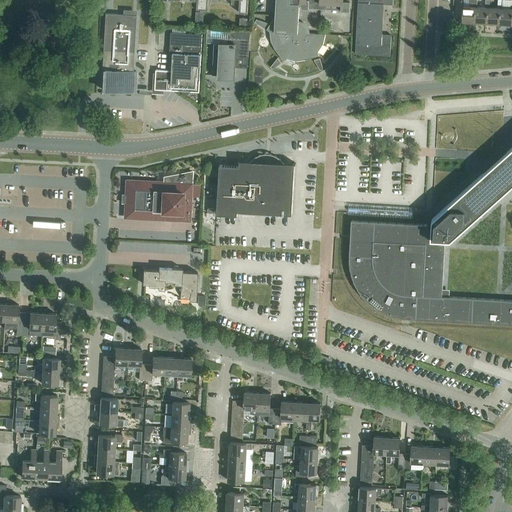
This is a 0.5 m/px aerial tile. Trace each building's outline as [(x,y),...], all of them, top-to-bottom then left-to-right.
[(167,0),(180,1),(180,0),(191,0),(191,1),(197,2),(196,10),(208,10),(208,0),(232,0),(240,4),(239,12),(248,13),(248,0),(167,0)] [(306,8),(306,0),(275,0),(275,16),(266,29),(270,31),(271,41),(275,49),(284,60),(287,58),(296,60),(306,59),(319,55),(318,51),(323,43),(325,34),(298,32),(300,6),(301,6),(302,8),(306,8)] [(306,0),(306,8),(350,11),(350,0),(306,0)] [(358,0),(359,2),(356,53),(390,55),(391,39),(381,39),(383,4),(394,5),(394,0),(358,0)] [(477,6),(477,0),(470,0),(470,6),(463,5),(462,22),(475,22),(476,6),(477,6)] [(477,6),(476,6),(475,22),(487,23),(488,7),(490,7),(490,0),(485,0),(485,7),(477,6)] [(488,7),(487,23),(500,24),(501,8),(502,8),(502,0),(498,0),(498,8),(490,7),(488,7)] [(501,8),(500,24),(511,24),(511,0),(511,8),(510,8),(502,8),(501,8)] [(203,21),(204,10),(196,10),(196,21),(203,21)] [(267,23),(256,19),(255,22),(264,28),(267,23)] [(228,30),(227,44),(214,43),(212,74),(227,75),(227,78),(234,78),(235,56),(249,57),(250,31),(228,30)] [(202,34),(171,33),(170,53),(172,54),(172,70),(156,70),(155,89),(182,91),(182,92),(187,93),(188,93),(191,91),(199,92),(202,34)] [(103,82),(103,90),(130,91),(130,88),(135,89),(138,51),(103,49),(101,82),(103,82)] [(271,67),(273,69),(281,62),(278,58),(271,67)] [(323,68),(320,59),(315,60),(320,70),(323,68)] [(511,147),(506,153),(483,174),(432,219),(432,229),(427,229),(427,224),(352,220),(350,260),(350,266),(351,271),(353,277),(355,282),(357,288),(362,294),(367,300),(376,308),(381,311),(387,314),(392,315),(397,317),(402,317),(410,318),(511,323),(511,147)] [(293,214),(295,163),(292,163),(240,161),(240,166),(220,166),(218,214),(237,215),(238,211),(293,214)] [(189,220),(191,171),(163,176),(163,182),(127,180),(125,217),(189,220)] [(349,207),(348,212),(348,215),(413,218),(414,207),(349,204),(349,207)] [(182,271),(182,268),(159,267),(159,270),(143,269),(143,283),(148,284),(148,286),(158,286),(158,289),(165,289),(164,291),(174,292),(174,294),(180,294),(180,297),(190,297),(189,300),(196,300),(197,272),(182,271)] [(6,303),(5,319),(4,328),(17,329),(16,335),(23,335),(24,319),(18,319),(19,304),(6,303)] [(24,319),(23,335),(41,336),(43,312),(30,312),(29,320),(24,319)] [(56,313),(43,312),(41,336),(54,336),(54,338),(60,339),(61,321),(55,321),(56,313)] [(114,362),(114,363),(115,363),(127,364),(128,348),(115,347),(114,356),(114,362)] [(145,379),(146,364),(140,363),(141,348),(128,348),(127,364),(139,365),(138,379),(145,379)] [(146,364),(145,379),(151,380),(152,373),(164,373),(165,357),(152,356),(152,364),(146,364)] [(43,357),(42,370),(62,371),(62,365),(59,365),(59,358),(43,357)] [(178,358),(165,357),(164,373),(177,374),(178,358)] [(178,358),(177,374),(177,380),(182,380),(183,374),(190,375),(191,358),(178,358)] [(62,377),(62,371),(42,370),(42,383),(58,384),(58,376),(62,377)] [(113,386),(102,385),(101,394),(113,394),(113,386)] [(182,391),(171,391),(170,399),(182,399),(182,391)] [(56,408),(60,408),(60,403),(57,402),(57,395),(42,394),(42,393),(35,392),(35,400),(41,401),(40,407),(56,408)] [(256,415),(257,392),(245,392),(244,401),(244,407),(244,408),(245,408),(252,409),(252,415),(256,415)] [(274,424),(275,409),(269,408),(270,393),(257,392),(256,415),(269,416),(268,424),(274,424)] [(97,404),(97,410),(116,411),(117,398),(101,397),(100,405),(97,404)] [(172,401),(172,414),(188,415),(191,415),(192,410),(189,410),(189,402),(172,401)] [(294,402),(282,401),(281,409),(275,409),(274,424),(281,424),(282,422),(294,422),(294,418),(294,402)] [(307,403),(294,402),(294,418),(302,419),(302,422),(306,423),(307,403)] [(307,403),(306,423),(307,423),(306,429),(311,429),(312,419),(319,420),(320,403),(307,403)] [(40,407),(39,420),(59,421),(59,415),(56,415),(56,408),(40,407)] [(116,419),(116,411),(97,410),(97,415),(99,416),(99,423),(116,424),(115,426),(123,427),(123,425),(127,425),(127,419),(116,419)] [(172,414),(171,427),(191,428),(191,422),(188,422),(188,415),(172,414)] [(59,421),(39,420),(39,433),(55,434),(55,427),(59,427),(59,421)] [(153,426),(145,425),(144,440),(150,440),(151,432),(152,432),(153,426)] [(191,428),(171,427),(163,427),(163,436),(164,437),(163,442),(173,443),(173,440),(187,441),(187,434),(190,434),(191,428)] [(243,439),(243,430),(231,430),(231,438),(243,439)] [(12,431),(4,431),(4,443),(12,443),(12,431)] [(95,448),(98,448),(114,449),(115,441),(122,441),(122,434),(115,434),(115,436),(98,435),(98,442),(95,442),(95,448)] [(305,436),(305,444),(317,444),(317,436),(305,436)] [(373,454),(374,454),(386,455),(387,438),(374,437),(374,445),(373,451),(373,454)] [(398,469),(404,469),(405,453),(399,453),(400,438),(387,438),(386,455),(387,455),(386,463),(391,463),(392,455),(399,456),(398,469)] [(230,455),(246,456),(246,449),(252,449),(252,443),(230,442),(230,455)] [(411,463),(423,464),(424,446),(411,445),(411,454),(405,453),(404,469),(411,469),(411,463)] [(301,459),(317,460),(318,447),(299,446),(298,452),(301,452),(301,459)] [(437,447),(424,446),(423,464),(436,464),(437,447)] [(437,447),(436,464),(450,465),(451,447),(437,447)] [(113,461),(114,449),(98,448),(97,455),(94,455),(94,460),(113,461)] [(166,464),(189,465),(189,460),(186,460),(186,452),(171,451),(171,449),(163,448),(163,454),(166,457),(166,464)] [(35,461),(36,462),(36,450),(31,449),(30,461),(22,461),(21,477),(34,477),(35,461)] [(35,461),(34,477),(47,478),(48,462),(49,450),(44,450),(43,462),(36,462),(35,461)] [(48,462),(47,478),(60,479),(62,451),(57,451),(56,463),(48,462)] [(230,455),(229,468),(245,468),(246,456),(230,455)] [(317,460),(301,459),(300,466),(296,466),(296,476),(310,477),(310,473),(317,473),(317,460)] [(118,462),(113,461),(94,460),(93,466),(96,466),(96,473),(113,474),(118,475),(118,462)] [(189,465),(166,464),(169,465),(168,472),(165,472),(161,476),(160,484),(175,485),(176,478),(184,478),(185,471),(188,471),(189,465)] [(245,468),(229,468),(228,481),(245,481),(245,468)] [(131,473),(131,481),(139,481),(139,473),(131,473)] [(372,483),(373,475),(361,474),(360,483),(372,483)] [(448,482),(435,481),(435,489),(448,490),(448,482)] [(3,501),(3,508),(23,509),(23,504),(20,503),(20,496),(6,495),(6,485),(0,484),(0,498),(0,501),(3,501)] [(299,490),(298,497),(315,498),(316,485),(296,484),(295,490),(299,490)] [(359,500),(375,501),(375,494),(382,494),(382,488),(360,487),(359,500)] [(227,505),(243,506),(244,493),(228,492),(227,505)] [(431,498),(430,506),(430,507),(447,508),(448,496),(431,495),(431,494),(422,493),(422,498),(431,498)] [(298,497),(298,509),(314,510),(315,498),(298,497)] [(375,501),(359,500),(358,511),(381,511),(381,508),(375,508),(375,501)]
